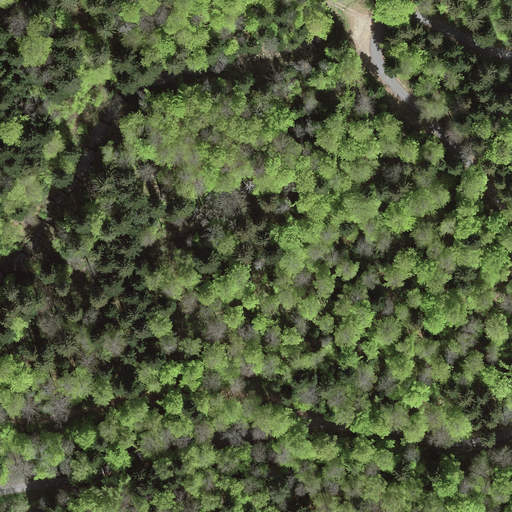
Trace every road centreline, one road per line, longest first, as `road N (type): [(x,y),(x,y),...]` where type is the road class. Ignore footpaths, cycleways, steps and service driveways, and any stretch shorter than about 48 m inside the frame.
road 1 (unclassified): [(511,433),(457,443),(321,418),(187,439),(114,466),(0,489)]
road 2 (track): [(424,121),(367,179),(259,188),(173,235),(97,260),(34,323),(0,327)]
road 3 (unclassified): [(511,56),(411,13),(387,17),(371,43),(382,74),(511,215)]
road 4 (track): [(321,418),(257,395),(173,387),(74,413),(0,417)]
